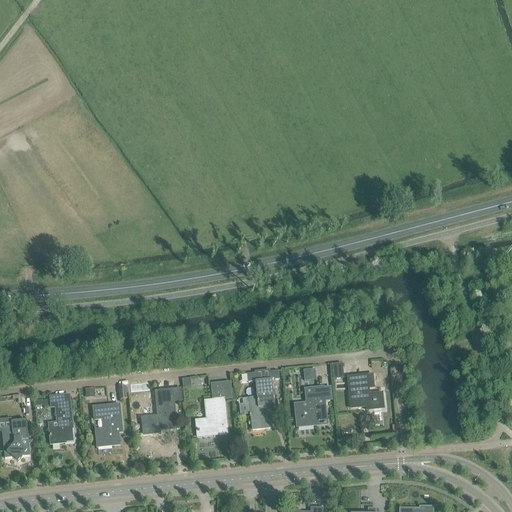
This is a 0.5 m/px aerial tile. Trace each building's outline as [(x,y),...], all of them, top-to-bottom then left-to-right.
[(343,378),(342,363),(332,364),(334,379),(343,378)] [(305,381),(317,380),(316,369),(304,371),(305,381)] [(279,371),(271,372),(272,377),(274,377),(274,380),(275,380),(279,380),(279,371)] [(255,374),(247,375),(248,383),(252,383),(254,381),(253,379),(256,379),(255,374)] [(366,411),(383,409),(382,394),(369,395),(368,390),(374,389),(373,376),(367,376),(347,378),(350,409),(366,408),(366,411)] [(183,388),(191,387),(190,378),(182,379),(183,388)] [(257,398),(248,399),(249,404),(250,415),(251,423),(251,422),(252,430),(270,429),(270,421),(270,417),(270,413),(268,413),(268,408),(275,407),(272,380),(255,382),(257,398)] [(208,420),(196,422),(197,438),(228,435),(224,400),(226,400),(225,384),(214,385),(211,386),(213,401),(207,402),(208,420)] [(120,400),(127,399),(126,387),(119,387),(120,400)] [(307,403),(295,404),(296,412),(297,427),(314,426),(314,422),(326,420),(323,388),(305,389),(307,403)] [(95,398),(94,389),(85,390),(86,399),(95,398)] [(158,417),(142,418),(143,433),(160,432),(160,427),(175,426),(173,390),(155,392),(158,417)] [(57,424),(49,425),(51,446),(66,445),(74,444),(73,430),(69,395),(50,397),(51,409),(55,409),(57,423),(57,424)] [(120,406),(94,409),(95,420),(102,420),(103,428),(96,429),(98,448),(120,446),(119,436),(119,433),(123,433),(120,406)] [(30,456),(27,422),(12,423),(12,430),(2,431),(5,458),(13,457),(18,464),(22,457),(30,456)]
